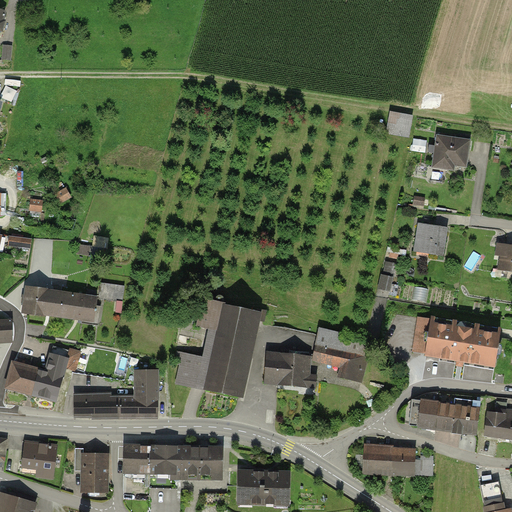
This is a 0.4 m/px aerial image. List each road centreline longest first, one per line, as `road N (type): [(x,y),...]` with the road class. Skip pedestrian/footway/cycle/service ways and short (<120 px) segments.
road 1 (track): [(511,126),(190,76),(0,74)]
road 2 (tertiary): [(118,427),(244,432),(318,465)]
road 3 (residential): [(511,392),(426,385),(379,425)]
road 4 (residential): [(379,425),(507,464)]
